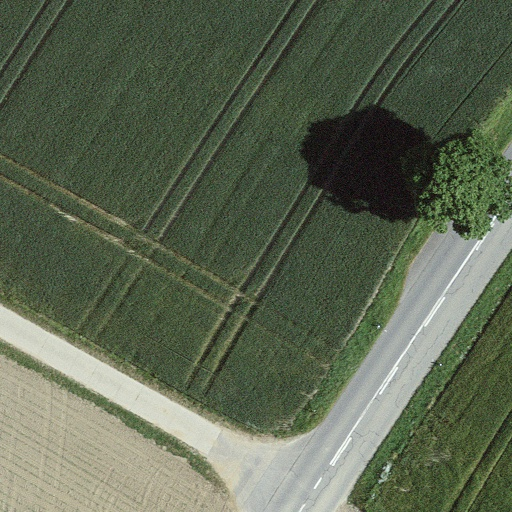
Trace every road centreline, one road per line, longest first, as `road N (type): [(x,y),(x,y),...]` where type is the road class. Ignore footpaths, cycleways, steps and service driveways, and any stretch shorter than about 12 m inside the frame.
road 1 (secondary): [(511,198),(302,511)]
road 2 (track): [(0,327),(309,499)]
